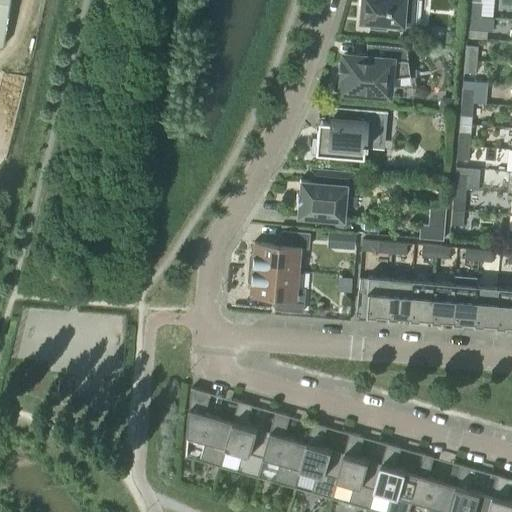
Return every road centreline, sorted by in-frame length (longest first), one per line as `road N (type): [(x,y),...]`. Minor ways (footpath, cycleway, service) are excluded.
road 1 (residential): [(203,337),(213,247),(295,92),(325,0)]
road 2 (residential): [(511,458),(201,371),(203,337)]
road 3 (residential): [(511,364),(203,337)]
